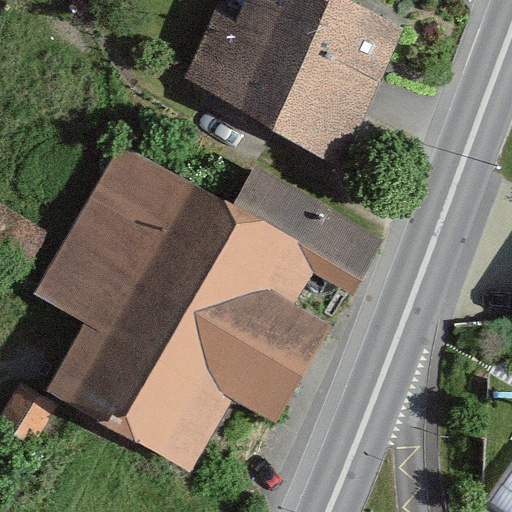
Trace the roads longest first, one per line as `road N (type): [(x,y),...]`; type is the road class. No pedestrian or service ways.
road 1 (secondary): [(511,29),(401,323)]
road 2 (secondary): [(401,323),(327,511)]
road 3 (residential): [(418,511),(401,323)]
